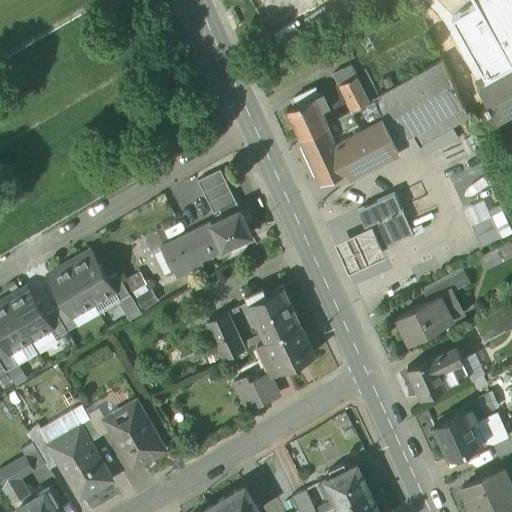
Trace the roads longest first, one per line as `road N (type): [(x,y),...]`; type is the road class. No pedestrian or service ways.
road 1 (residential): [(257,128),(0,278)]
road 2 (secondary): [(367,376),(257,128)]
road 3 (residential): [(367,376),(134,511)]
road 4 (secondary): [(429,511),(367,376)]
road 5 (secondary): [(257,128),(199,0)]
